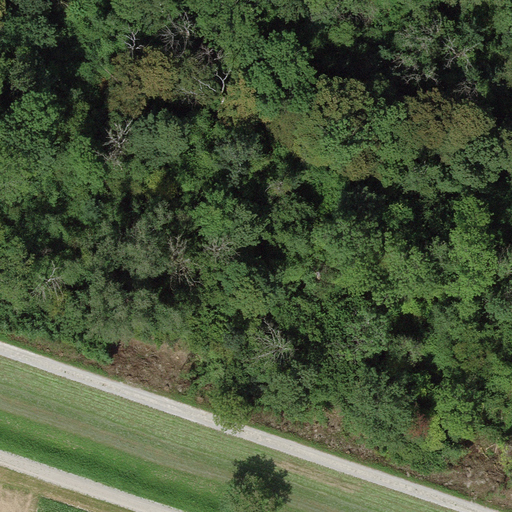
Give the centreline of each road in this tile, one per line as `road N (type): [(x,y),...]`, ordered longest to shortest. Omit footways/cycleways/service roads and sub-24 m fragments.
road 1 (track): [(0,347),(476,511)]
road 2 (track): [(166,511),(0,456)]
